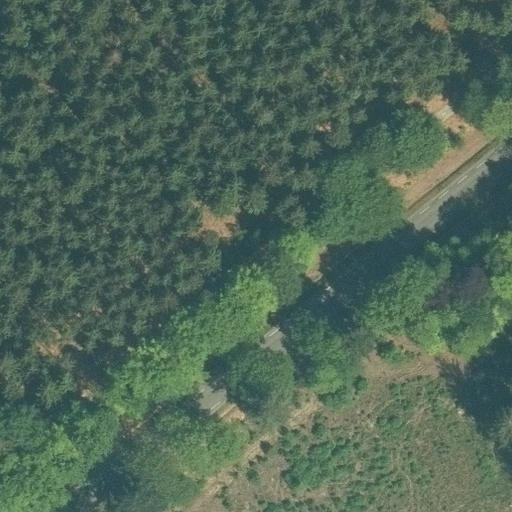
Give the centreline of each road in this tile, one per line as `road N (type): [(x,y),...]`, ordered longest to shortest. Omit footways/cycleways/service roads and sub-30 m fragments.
road 1 (primary): [(71,511),(511,154)]
road 2 (track): [(511,493),(412,334),(188,511)]
road 3 (track): [(412,334),(511,252)]
